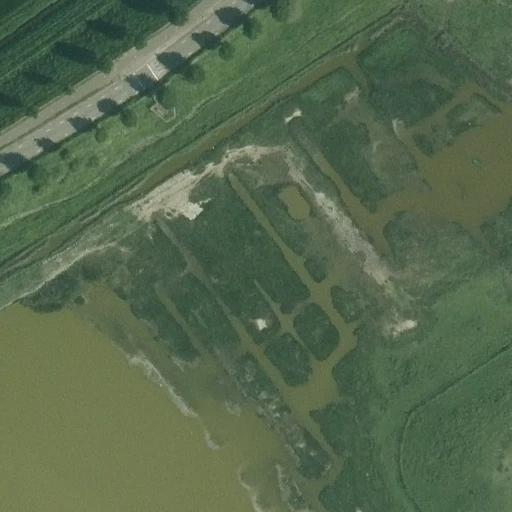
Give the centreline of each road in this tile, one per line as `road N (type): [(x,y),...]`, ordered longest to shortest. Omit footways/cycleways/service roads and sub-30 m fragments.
road 1 (tertiary): [(0,166),(117,95),(241,0)]
road 2 (track): [(0,85),(111,0)]
